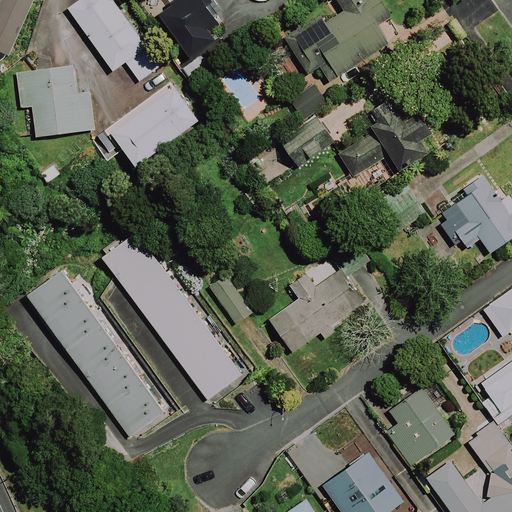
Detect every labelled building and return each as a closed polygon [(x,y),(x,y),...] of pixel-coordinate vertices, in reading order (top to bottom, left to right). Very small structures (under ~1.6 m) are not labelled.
[(0,0),(0,55),(8,59),(34,0),(0,0)] [(160,68),(110,0),(82,0),(67,11),(112,74),(125,65),(138,84),(160,68)] [(211,0),(180,0),(159,16),(190,59),(225,34),(204,5),(211,0)] [(336,78),(387,47),(377,30),(392,21),(378,0),(353,0),(322,19),(285,42),(306,77),(327,64),(336,78)] [(76,97),(71,68),(15,76),(20,110),(31,108),(35,140),(93,131),(88,95),(76,97)] [(139,105),(105,129),(88,142),(106,165),(123,153),(135,170),(198,123),(169,83),(139,105)] [(327,105),(313,85),(293,100),(307,119),(327,105)] [(432,167),(420,145),(432,139),(418,114),(407,120),(396,99),(363,117),(373,135),(339,153),(353,179),(390,160),(402,183),(432,167)] [(313,118),(279,141),(298,168),(332,145),(313,118)] [(511,160),(508,154),(484,170),(456,189),(463,199),(440,215),(444,220),(438,224),(453,246),(460,242),(466,250),(479,241),(489,255),(511,239),(511,160)] [(425,215),(406,187),(376,206),(394,235),(425,215)] [(241,377),(135,233),(100,258),(206,402),(241,377)] [(164,414),(61,271),(26,297),(129,439),(164,414)] [(291,355),(318,337),(322,343),(336,334),(332,328),(364,307),(340,271),(314,288),(305,276),(288,287),(298,301),(268,321),(291,355)] [(227,274),(206,289),(235,328),(255,313),(227,274)] [(511,289),(481,311),(501,339),(511,331),(511,357),(477,382),(499,414),(511,404),(511,289)] [(454,436),(417,382),(372,412),(409,467),(454,436)] [(511,511),(511,454),(494,428),(469,446),(486,470),(465,485),(449,463),(426,480),(448,511),(511,511)] [(389,511),(401,503),(366,455),(321,487),(339,511),(389,511)] [(311,511),(306,503),(291,511),(311,511)]
